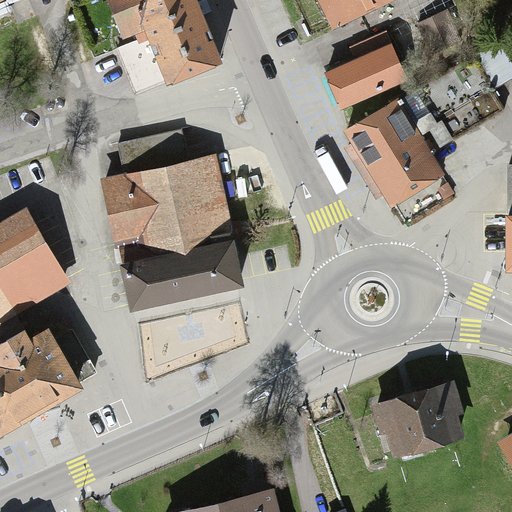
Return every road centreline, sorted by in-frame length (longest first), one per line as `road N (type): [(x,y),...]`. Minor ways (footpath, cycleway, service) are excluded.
road 1 (primary): [(235,399),(42,486)]
road 2 (residential): [(174,102),(0,156)]
road 3 (residential): [(174,102),(299,158)]
road 4 (primary): [(235,399),(358,342)]
road 5 (primary): [(324,302),(235,399)]
